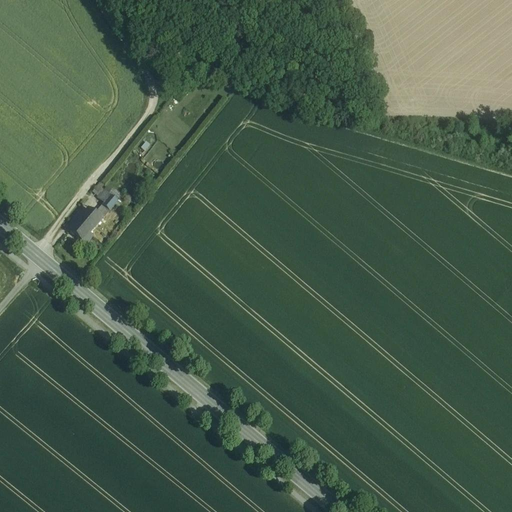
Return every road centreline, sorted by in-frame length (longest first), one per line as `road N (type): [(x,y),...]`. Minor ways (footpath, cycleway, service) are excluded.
road 1 (primary): [(43,260),(340,511)]
road 2 (track): [(35,253),(152,105),(150,80),(97,0)]
